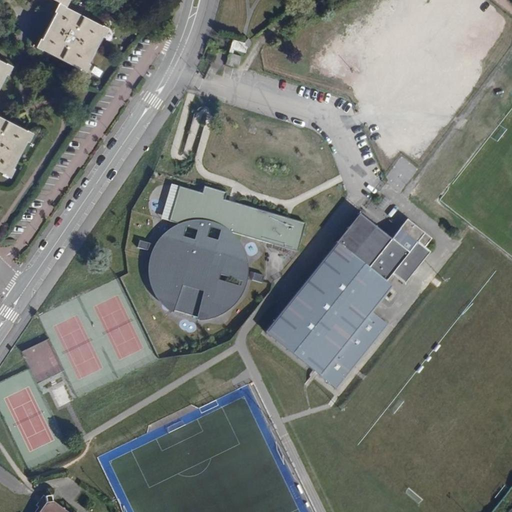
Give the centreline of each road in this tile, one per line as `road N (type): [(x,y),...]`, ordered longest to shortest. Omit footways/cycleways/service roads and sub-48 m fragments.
road 1 (tertiary): [(197,0),(171,73),(28,286)]
road 2 (track): [(365,193),(388,200),(409,193),(511,69)]
